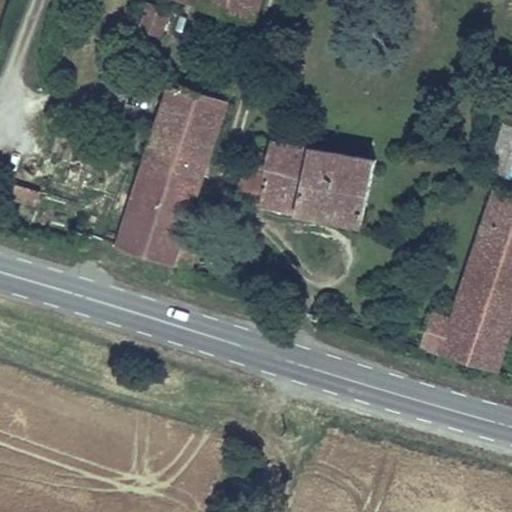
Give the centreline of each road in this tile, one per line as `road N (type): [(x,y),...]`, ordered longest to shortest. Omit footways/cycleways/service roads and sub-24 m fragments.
road 1 (primary): [(511,428),(0,270)]
road 2 (track): [(0,346),(255,430),(278,456),(287,491),(280,511)]
